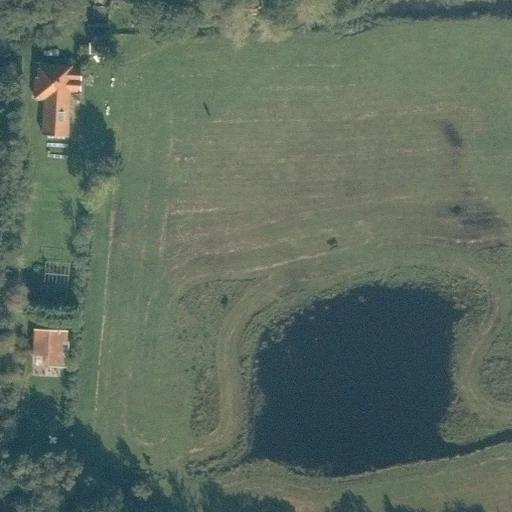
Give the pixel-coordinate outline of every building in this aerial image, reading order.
[(53,0),(53,10),(77,12),(78,0),(53,0)] [(93,5),(92,15),(105,17),(106,6),(93,5)] [(87,35),(109,34),(108,23),(88,23),(88,29),(87,35)] [(109,42),(109,34),(87,35),(87,43),(88,43),(89,54),(107,53),(107,42),(109,42)] [(36,78),(35,100),(44,100),(42,136),(68,138),(71,92),(80,92),(81,69),(72,68),(72,67),(40,64),(39,78),(36,78)] [(35,331),(34,356),(45,357),(44,367),(57,367),(58,344),(66,345),(67,333),(35,331)]
